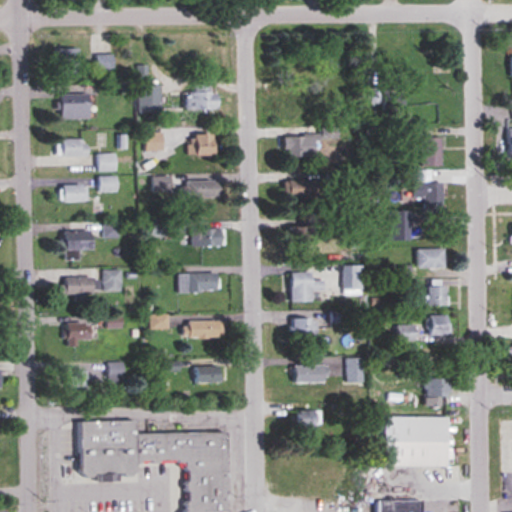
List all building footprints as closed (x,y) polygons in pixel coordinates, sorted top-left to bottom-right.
[(318,62),(337,62),(337,45),(318,44),(318,62)] [(51,47),(51,73),(76,73),(76,47),(51,47)] [(110,54),(92,54),(92,69),(110,69),(110,54)] [(190,93),(182,93),(182,109),(212,109),(212,83),(190,83),(190,93)] [(134,111),(158,111),(158,84),(134,84),(134,111)] [(294,114),(294,106),(308,106),(308,90),(281,90),(281,114),(294,114)] [(402,90),(378,90),(378,111),(402,111),(402,90)] [(55,94),(55,118),(84,118),(84,94),(55,94)] [(283,158),(312,158),(312,140),(334,140),(334,128),(317,128),(317,136),(283,136),(283,158)] [(511,156),(511,131),(502,132),(502,157),(511,156)] [(159,132),(141,132),(141,150),(159,150),(159,132)] [(186,134),(186,155),(208,155),(208,134),(186,134)] [(436,137),(416,137),(416,165),(436,165),(436,137)] [(81,138),(52,138),(52,156),(81,156),(81,138)] [(93,153),(93,171),(112,171),(112,153),(93,153)] [(410,198),(420,198),(420,210),(438,210),(438,181),(425,181),(425,171),(410,171),(410,198)] [(114,192),(114,176),(94,176),(94,192),(114,192)] [(165,176),(147,176),(147,191),(165,191),(165,176)] [(282,181),(282,205),(315,205),(315,181),(282,181)] [(172,182),(172,200),(214,200),(214,182),(172,182)] [(84,185),(56,185),(56,201),(84,201),(84,185)] [(384,211),(384,240),(405,240),(405,211),(384,211)] [(284,243),(307,243),(307,226),(284,226),(284,243)] [(218,228),(186,228),(186,246),(218,246),(218,228)] [(57,230),(57,260),(74,260),(74,249),(84,249),(84,230),(57,230)] [(411,267),(438,267),(438,249),(411,249),(411,267)] [(358,294),(358,265),(339,265),(339,294),(358,294)] [(98,291),(117,291),(117,270),(98,270),(98,291)] [(285,273),(285,301),(307,301),(307,290),(318,290),(318,280),(306,280),(306,273),(285,273)] [(211,292),(211,274),(172,274),(172,292),(211,292)] [(87,277),(56,277),(56,294),(87,294),(87,277)] [(441,304),(441,285),(421,285),(421,304),(441,304)] [(145,315),(145,329),(163,329),(163,315),(145,315)] [(444,334),(444,315),(422,315),(422,334),(444,334)] [(102,326),(117,328),(118,318),(103,317),(102,326)] [(312,338),(312,317),(285,317),(285,338),(312,338)] [(218,338),(218,321),(180,321),(180,338),(218,338)] [(60,323),(60,346),(73,346),(73,340),(86,340),(86,323),(60,323)] [(391,340),(409,340),(409,324),(391,324),(391,340)] [(511,345),(502,346),(502,365),(511,364),(511,345)] [(118,381),(118,362),(103,362),(103,381),(118,381)] [(287,365),(287,382),(322,382),(322,365),(287,365)] [(212,366),(188,366),(188,382),(212,382),(212,366)] [(81,370),(60,370),(60,387),(81,387),(81,370)] [(446,395),(446,378),(421,378),(421,395),(446,395)] [(306,434),(306,422),(314,422),(314,410),(287,410),(287,426),(298,426),(298,434),(306,434)] [(223,511),(222,426),(129,427),(129,415),(72,416),(73,470),(128,469),(128,457),(175,456),(175,511),(223,511)] [(377,465),(442,465),(442,415),(377,415),(377,465)] [(371,511),(417,511),(417,498),(371,499),(371,511)]
